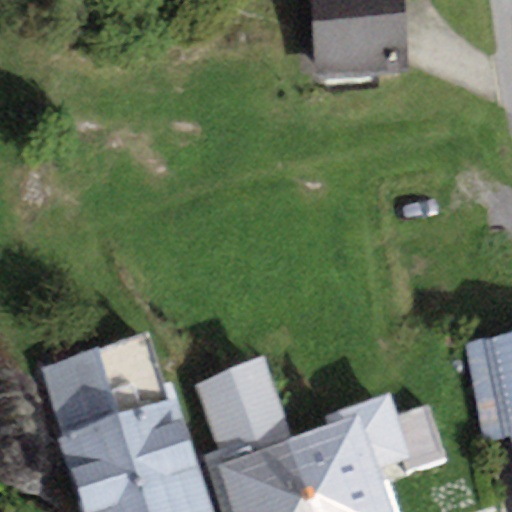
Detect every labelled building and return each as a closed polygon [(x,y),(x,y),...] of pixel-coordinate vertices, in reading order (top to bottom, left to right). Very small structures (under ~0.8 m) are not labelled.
[(316,4),(319,86),(400,82),(396,0),(316,4)] [(465,186),(389,201),(413,322),(489,307),(465,186)] [(511,348),(470,357),(489,451),(511,446),(511,348)] [(264,383),(192,405),(224,511),(378,511),(375,498),(452,475),(431,405),(284,449),(264,383)] [(193,511),(169,427),(60,458),(75,511),(193,511)]
